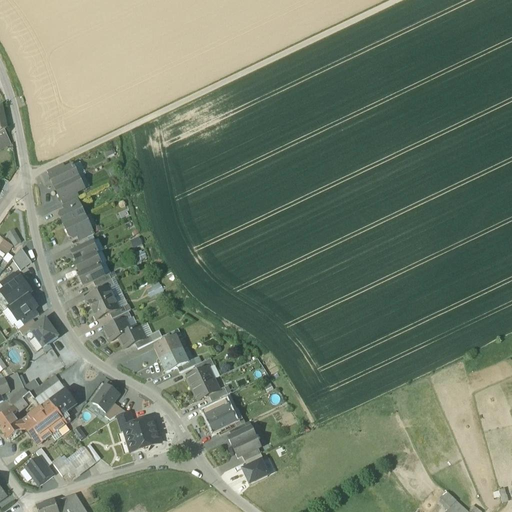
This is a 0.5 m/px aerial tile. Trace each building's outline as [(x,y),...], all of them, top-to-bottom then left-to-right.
[(6,138),(0,141),(0,149),(9,145),(6,138)] [(63,165),(47,172),(49,178),(65,170),(63,165)] [(65,170),(49,178),(55,190),(78,178),(73,167),(65,170)] [(78,178),(55,190),(60,201),(77,194),(84,190),(78,178)] [(77,194),(60,201),(63,207),(76,200),(79,199),(77,194)] [(76,200),(63,207),(66,213),(79,206),(76,200)] [(66,213),(61,215),(60,218),(64,228),(85,218),(79,206),(66,213)] [(85,218),(64,228),(69,238),(73,239),(78,237),(91,231),(85,218)] [(9,234),(16,246),(22,243),(15,231),(9,234)] [(91,231),(78,237),(80,243),(87,239),(87,240),(94,237),(91,231)] [(80,243),(71,247),(73,253),(90,245),(87,240),(87,239),(80,243)] [(0,250),(8,256),(13,247),(4,241),(0,247),(0,250)] [(73,253),(71,254),(76,264),(77,265),(96,256),(97,255),(92,244),(90,245),(73,253)] [(12,261),(21,272),(32,264),(21,250),(12,261)] [(96,256),(77,265),(76,264),(75,265),(80,276),(99,267),(101,266),(96,256)] [(104,277),(99,267),(80,276),(78,277),(83,288),(93,283),(104,278),(104,277)] [(108,275),(104,277),(104,278),(93,283),(95,289),(96,288),(112,281),(108,275)] [(5,291),(18,282),(14,276),(0,285),(5,291)] [(1,294),(11,308),(28,296),(31,294),(21,280),(18,282),(5,291),(1,294)] [(112,281),(96,288),(99,294),(108,289),(108,290),(114,287),(112,281)] [(150,297),(163,293),(160,283),(147,287),(150,297)] [(99,294),(86,300),(92,310),(113,300),(108,290),(108,289),(99,294)] [(35,311),(37,309),(28,296),(11,308),(8,310),(17,324),(24,319),(35,311)] [(113,300),(92,310),(97,321),(109,315),(118,311),(118,310),(113,300)] [(118,311),(109,315),(112,321),(126,314),(124,308),(118,310),(118,311)] [(20,322),(24,327),(39,316),(35,311),(24,319),(20,322)] [(112,321),(114,326),(125,321),(126,322),(131,319),(128,313),(126,314),(112,321)] [(30,332),(37,327),(33,321),(24,327),(19,331),(23,337),(30,332)] [(43,350),(58,339),(45,321),(37,327),(30,332),(43,350)] [(114,326),(104,331),(110,343),(119,339),(118,339),(131,333),(131,332),(126,322),(125,321),(114,326)] [(140,328),(131,332),(131,333),(118,339),(119,339),(124,350),(135,345),(146,340),(145,339),(140,328)] [(178,331),(162,339),(165,344),(176,339),(176,340),(181,337),(178,331)] [(150,337),(145,339),(146,340),(135,345),(137,351),(154,343),(150,337)] [(165,344),(155,349),(161,362),(182,352),(176,340),(176,339),(165,344)] [(182,352),(161,362),(167,374),(177,369),(188,364),(187,364),(182,352)] [(196,367),(194,368),(197,374),(208,369),(209,370),(214,367),(211,360),(196,367)] [(188,364),(177,369),(179,375),(194,368),(196,367),(193,361),(187,364),(188,364)] [(197,374),(187,379),(192,391),(214,381),(209,370),(208,369),(197,374)] [(0,394),(0,397),(3,404),(9,402),(23,389),(26,388),(20,375),(15,377),(19,383),(7,390),(0,394)] [(60,384),(55,376),(46,382),(51,390),(60,384)] [(15,377),(4,382),(7,390),(19,383),(15,377)] [(23,389),(28,396),(30,394),(35,391),(40,387),(36,381),(26,388),(23,389)] [(214,381),(192,391),(198,403),(209,398),(219,392),(219,391),(214,381)] [(40,387),(35,391),(30,394),(34,400),(37,397),(39,399),(51,390),(46,382),(40,387)] [(105,413),(119,397),(107,387),(93,404),(105,413)] [(23,389),(9,402),(15,408),(28,396),(23,389)] [(224,389),(219,391),(219,392),(209,398),(212,404),(220,400),(228,396),(224,389)] [(41,410),(47,417),(56,411),(61,418),(65,415),(77,406),(66,392),(41,410)] [(15,408),(8,413),(12,418),(34,400),(30,394),(28,396),(15,408)] [(212,404),(204,407),(207,413),(222,405),(220,400),(212,404)] [(0,405),(0,412),(2,417),(8,413),(15,408),(9,402),(3,404),(0,405)] [(207,413),(204,414),(209,424),(230,414),(226,404),(222,405),(207,413)] [(123,412),(114,406),(105,418),(109,422),(123,412)] [(61,418),(56,411),(47,417),(41,410),(41,409),(41,410),(27,420),(27,422),(29,431),(40,445),(58,431),(65,426),(66,425),(61,418)] [(2,417),(0,418),(0,429),(8,441),(22,431),(12,418),(8,413),(2,417)] [(130,414),(117,419),(121,434),(126,432),(125,429),(134,426),(130,414)] [(230,414),(209,424),(213,434),(217,432),(233,425),(235,424),(230,414)] [(70,422),(65,415),(61,418),(66,425),(70,422)] [(134,426),(125,429),(126,432),(133,453),(141,450),(141,451),(144,453),(149,452),(150,448),(150,447),(160,444),(153,421),(134,426)] [(233,425),(217,432),(220,437),(229,433),(236,430),(233,425)] [(236,430),(229,433),(231,438),(248,431),(245,425),(236,430)] [(69,432),(65,426),(58,431),(62,437),(69,432)] [(80,441),(85,438),(78,429),(73,432),(80,441)] [(231,438),(229,440),(233,450),(255,439),(250,429),(248,431),(231,438)] [(255,439),(233,450),(238,460),(242,458),(258,450),(260,449),(255,439)] [(90,447),(85,450),(96,464),(100,461),(90,447)] [(85,450),(61,467),(69,477),(70,479),(74,475),(77,479),(96,464),(85,450)] [(258,450),(242,458),(244,463),(261,456),(258,450)] [(37,455),(47,469),(52,466),(41,451),(37,455)] [(261,456),(244,463),(247,469),(261,463),(261,464),(264,462),(261,456)] [(47,469),(40,460),(26,470),(39,487),(53,477),(47,469)] [(261,464),(261,463),(247,469),(243,472),(250,486),(268,478),(261,464)] [(69,477),(61,467),(57,471),(64,481),(69,477)] [(434,499),(449,511),(456,502),(442,490),(434,499)] [(494,492),(495,498),(501,497),(502,503),(508,502),(506,491),(494,492)] [(75,496),(58,502),(61,511),(71,511),(83,508),(75,496)] [(449,511),(447,511),(466,511),(456,502),(449,511)] [(57,511),(55,503),(37,509),(38,511),(57,511)]
